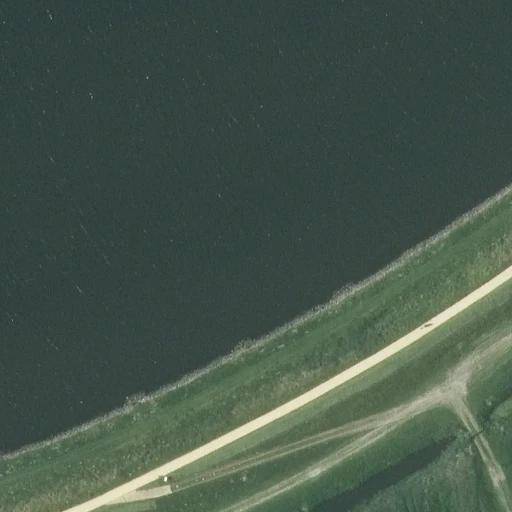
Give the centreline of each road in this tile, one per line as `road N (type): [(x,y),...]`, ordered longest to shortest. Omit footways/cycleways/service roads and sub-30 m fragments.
road 1 (track): [(511,214),(351,318),(149,427),(0,489)]
road 2 (track): [(511,337),(362,442),(202,511)]
road 3 (track): [(394,416),(232,469),(111,497)]
road 4 (track): [(446,382),(510,511)]
